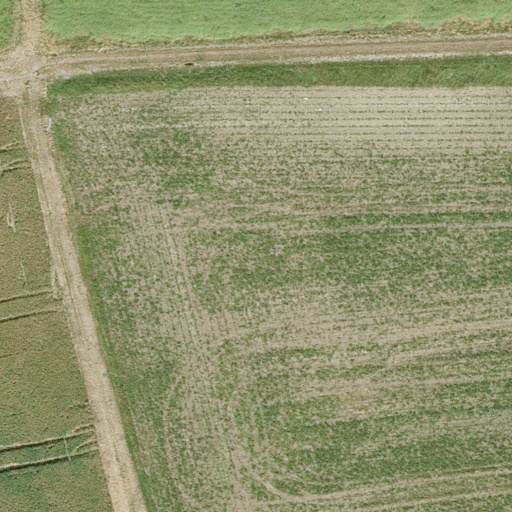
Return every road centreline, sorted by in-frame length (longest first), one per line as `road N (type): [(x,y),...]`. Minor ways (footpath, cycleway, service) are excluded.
road 1 (track): [(29,0),(91,326),(142,511)]
road 2 (track): [(0,62),(511,37)]
